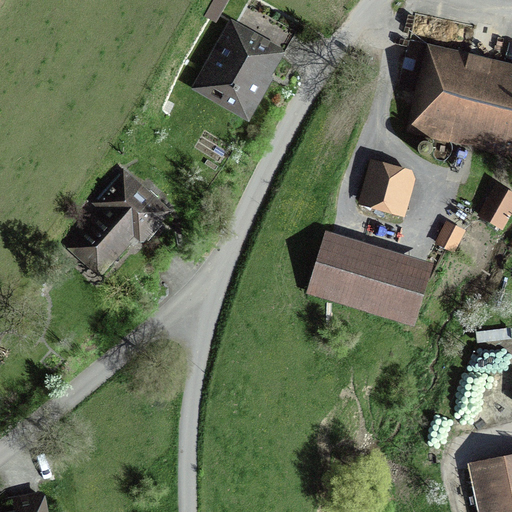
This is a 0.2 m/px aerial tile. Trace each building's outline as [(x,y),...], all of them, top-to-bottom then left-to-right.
[(219,0),(211,14),(219,19),(229,0),(219,0)] [(272,80),(287,54),(231,22),(191,90),(249,124),(275,82),(272,80)] [(511,157),(511,66),(427,45),(405,131),(511,157)] [(419,157),(424,160),(430,159),(433,153),(431,148),(426,145),(420,147),(418,152),(419,157)] [(436,162),(441,164),(447,163),(449,158),(447,152),(442,150),(437,152),(435,157),(436,162)] [(412,173),(370,160),(358,206),(404,219),(415,181),(412,173)] [(130,242),(134,238),(143,246),(172,213),(122,170),(92,204),(98,210),(65,247),(101,279),(132,244),(130,242)] [(511,215),(511,193),(496,184),(477,218),(503,232),(511,215)] [(466,232),(447,222),(434,244),(454,254),(466,232)] [(414,329),(434,267),(326,232),(306,294),(414,329)] [(435,457),(441,447),(433,442),(426,451),(435,457)] [(511,511),(511,455),(469,465),(479,511),(511,511)] [(48,511),(45,496),(41,492),(11,497),(13,511),(48,511)]
